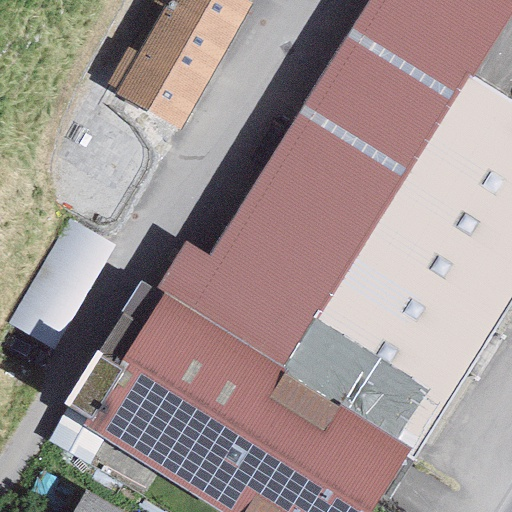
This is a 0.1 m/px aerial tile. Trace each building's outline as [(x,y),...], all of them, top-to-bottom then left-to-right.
[(258,15),(230,0),(181,0),(126,100),(191,136),(258,15)] [(511,326),(511,113),(482,95),(511,43),(511,0),(385,0),(225,267),(201,252),(158,324),(419,480),(511,326)] [(68,213),(16,315),(60,337),(112,236),(68,213)] [(83,447),(191,511),(399,511),(419,480),(158,324),(83,447)] [(123,511),(89,492),(77,511),(123,511)]
